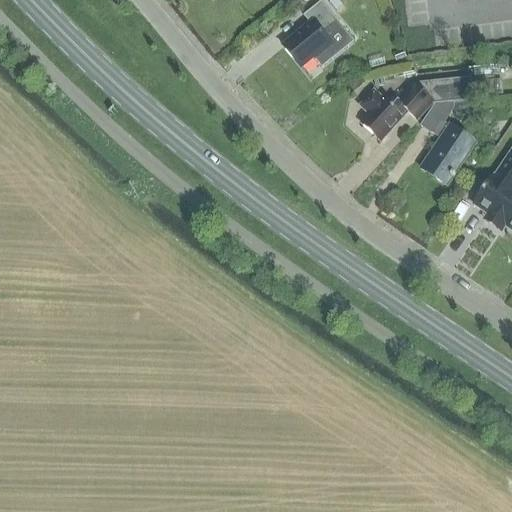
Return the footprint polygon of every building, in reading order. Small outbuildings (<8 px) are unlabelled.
[(354,42),(336,22),(320,3),(304,16),(310,24),(282,48),(300,69),(312,59),(314,61),(320,69),(354,42)] [(403,50),(393,54),(396,61),(406,57),(403,50)] [(416,122),(432,105),(472,101),(470,79),(414,84),(392,109),(372,91),(357,107),(368,118),(361,125),(379,142),(406,112),(416,122)] [(496,80),(479,81),(480,100),(497,98),(496,80)] [(443,124),(453,109),(452,103),(434,105),(419,127),(430,134),(431,134),(440,140),(420,170),(446,187),(475,144),(449,126),(448,127),(443,124)] [(504,226),(511,231),(511,151),(493,178),(492,177),(473,205),(487,215),(485,219),(502,230),(504,226)]
